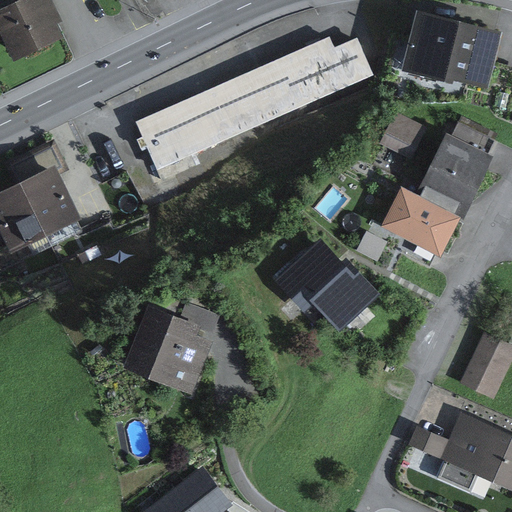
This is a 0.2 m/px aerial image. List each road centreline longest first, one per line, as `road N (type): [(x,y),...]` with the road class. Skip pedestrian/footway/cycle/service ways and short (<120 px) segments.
road 1 (residential): [(511,194),(363,511)]
road 2 (secondary): [(0,123),(258,0)]
